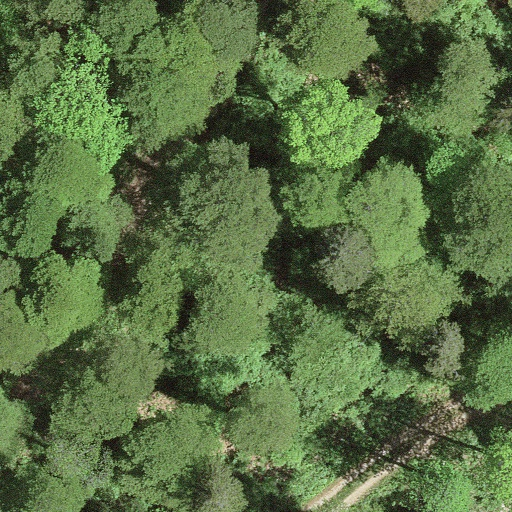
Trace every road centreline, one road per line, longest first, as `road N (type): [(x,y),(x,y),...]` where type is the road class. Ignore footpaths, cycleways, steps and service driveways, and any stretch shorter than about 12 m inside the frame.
road 1 (track): [(0,413),(256,0)]
road 2 (track): [(511,422),(374,511)]
